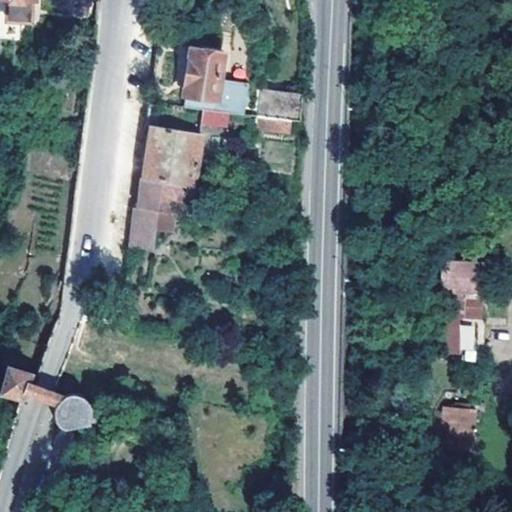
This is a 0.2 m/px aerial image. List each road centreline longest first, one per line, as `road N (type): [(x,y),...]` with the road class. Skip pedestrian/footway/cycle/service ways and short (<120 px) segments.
road 1 (tertiary): [(316,511),(331,0)]
road 2 (residential): [(40,390),(71,308),(115,0)]
